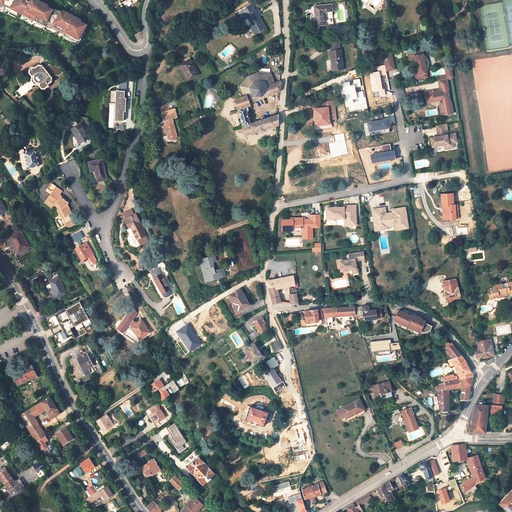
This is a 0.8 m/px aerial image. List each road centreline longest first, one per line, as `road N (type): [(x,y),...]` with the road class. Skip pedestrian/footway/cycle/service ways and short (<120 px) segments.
road 1 (residential): [(285,0),(280,148),(263,280),(268,304),(394,304),(436,322),(470,360)]
road 2 (tertiary): [(36,329),(65,393),(143,511)]
road 3 (residential): [(140,51),(144,72),(125,175),(98,225)]
road 4 (tertiary): [(330,511),(456,434)]
